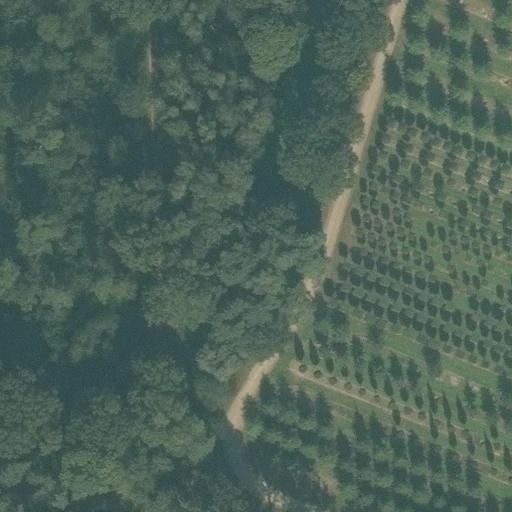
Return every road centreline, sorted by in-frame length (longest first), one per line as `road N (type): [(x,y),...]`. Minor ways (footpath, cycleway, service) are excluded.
road 1 (track): [(297,511),(249,497),(233,447),(233,398),(306,308),(339,231),(408,0)]
road 2 (track): [(148,0),(177,471)]
